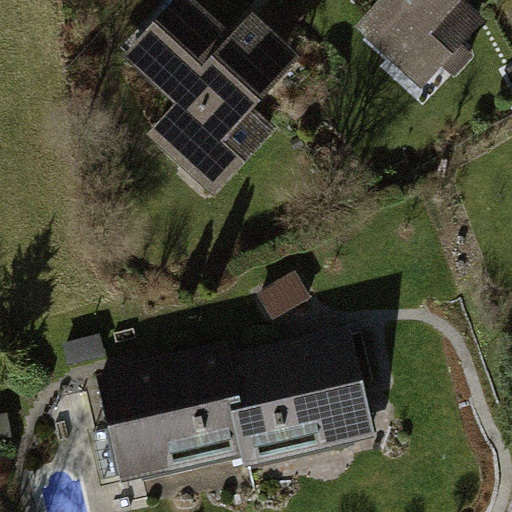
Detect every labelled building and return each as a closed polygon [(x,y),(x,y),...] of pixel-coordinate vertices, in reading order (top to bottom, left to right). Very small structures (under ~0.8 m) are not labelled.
[(234,34),(197,0),(166,0),(124,46),(130,51),(124,57),(177,105),(148,136),(215,197),(278,129),(255,108),(303,56),(255,12),(234,34)] [(381,0),(356,28),(422,89),(443,67),(456,79),(476,58),(463,46),(486,21),(463,0),(381,0)] [(296,271),(258,293),(275,321),(312,298),(296,271)] [(313,336),(231,354),(243,402),(232,405),(244,457),(247,469),(378,438),(352,326),(313,336)] [(229,342),(98,372),(124,484),(244,457),(232,405),(243,402),(231,354),(229,342)]
